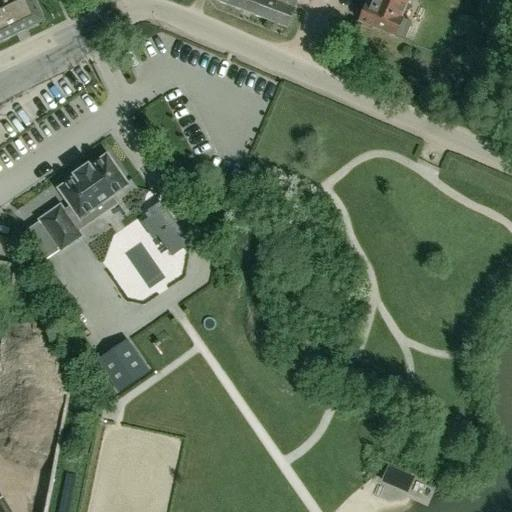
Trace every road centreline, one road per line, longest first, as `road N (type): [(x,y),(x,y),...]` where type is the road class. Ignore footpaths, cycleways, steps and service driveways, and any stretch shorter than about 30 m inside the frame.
road 1 (unclassified): [(511,164),(130,0)]
road 2 (unknown): [(0,190),(124,107),(95,23)]
